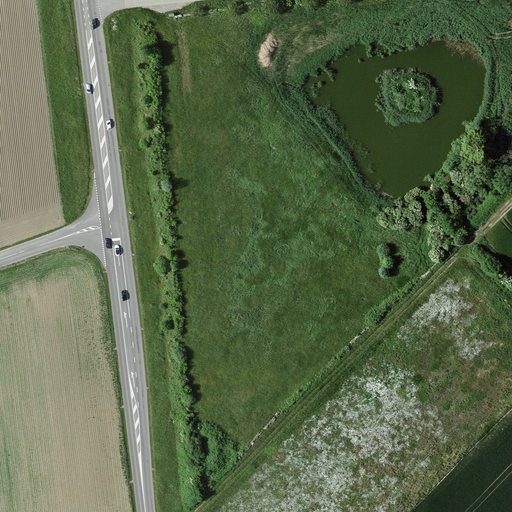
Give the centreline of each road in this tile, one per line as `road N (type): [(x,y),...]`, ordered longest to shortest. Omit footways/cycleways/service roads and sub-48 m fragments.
road 1 (track): [(198,511),(511,199)]
road 2 (tertiary): [(145,511),(112,220)]
road 3 (tertiary): [(112,220),(89,0)]
